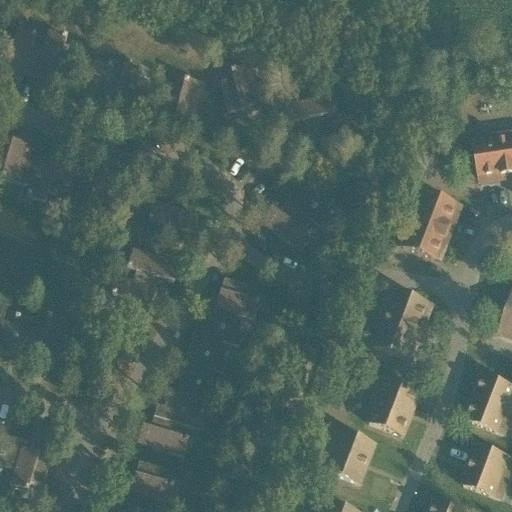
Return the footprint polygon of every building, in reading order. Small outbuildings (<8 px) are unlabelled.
[(33,76),(42,48),(32,45),(34,37),(17,31),(2,78),(20,83),(23,73),(33,76)] [(47,32),(42,48),(33,76),(46,80),(48,75),(66,81),(76,50),(62,46),(65,38),(47,32)] [(93,62),(77,107),(95,113),(98,105),(109,109),(119,81),(108,77),(111,68),(93,62)] [(259,113),(248,65),(229,69),(232,81),(220,83),(227,113),(245,109),(246,116),(259,113)] [(125,66),(119,81),(109,109),(121,113),(123,107),(140,113),(151,84),(140,80),(143,72),(125,66)] [(202,87),(184,81),(182,90),(170,86),(161,116),(178,121),(176,128),(189,132),(202,87)] [(331,98),(284,108),(288,126),(296,124),(298,132),(327,125),(325,116),(334,114),(331,98)] [(328,128),(327,125),(298,132),(302,147),(309,146),(312,160),(342,154),(339,144),(349,142),(345,125),(328,128)] [(0,181),(19,186),(27,156),(31,140),(19,137),(17,143),(0,138),(0,170),(2,171),(0,180),(0,181)] [(490,144),(474,147),(479,181),(502,177),(502,178),(511,177),(511,137),(490,141),(490,144)] [(48,162),(27,156),(19,186),(29,189),(27,198),(44,202),(47,193),(54,166),(48,164),(48,162)] [(54,166),(47,193),(57,196),(54,206),(75,212),(82,183),(85,175),(77,172),(77,170),(55,164),(54,166)] [(98,187),(82,183),(75,212),(84,214),(82,224),(100,229),(112,183),(100,180),(98,187)] [(323,233),(334,216),(327,211),(334,201),(309,184),(299,199),(293,195),(284,207),(309,223),(323,233)] [(454,207),(419,194),(404,233),(408,234),(402,250),(433,262),(442,240),(443,241),(447,229),(446,229),(454,207)] [(195,232),(199,219),(153,205),(148,222),(156,225),(152,237),(182,246),(187,230),(195,232)] [(309,223),(284,207),(279,216),(271,210),(260,227),(300,253),(311,237),(303,231),(309,223)] [(135,273),(133,282),(163,291),(166,283),(174,285),(179,267),(132,252),(126,270),(135,273)] [(163,291),(133,282),(117,277),(111,298),(119,300),(116,312),(146,321),(151,304),(159,306),(163,291)] [(209,309),(238,318),(252,322),(258,304),(249,301),(253,290),(224,281),(218,298),(213,296),(209,309)] [(425,307),(390,293),(375,332),(379,333),(373,349),(405,361),(413,340),(414,340),(419,328),(417,328),(425,307)] [(511,340),(511,298),(499,336),(511,340)] [(234,328),(238,318),(209,309),(204,326),(198,324),(194,336),(222,344),(238,349),(243,331),(234,328)] [(20,366),(25,352),(34,323),(15,317),(12,326),(1,323),(0,326),(0,353),(11,357),(9,362),(20,366)] [(34,323),(25,352),(42,358),(41,363),(51,367),(65,323),(48,317),(45,327),(34,323)] [(185,364),(213,373),(222,376),(228,358),(219,355),(222,344),(194,336),(185,364)] [(185,364),(176,393),(198,400),(213,405),(219,387),(210,384),(213,373),(185,364)] [(502,437),(511,412),(511,403),(511,401),(511,390),(484,380),(467,424),(502,437)] [(369,413),(372,414),(368,426),(400,438),(417,394),(381,381),(369,413)] [(154,419),(183,427),(198,432),(204,413),(195,410),(198,400),(176,393),(170,391),(164,410),(158,408),(154,419)] [(179,439),(183,427),(154,419),(150,431),(142,428),(136,446),(182,461),(188,441),(179,439)] [(0,467),(14,472),(23,442),(7,437),(9,431),(0,428),(0,467)] [(329,462),(325,474),(357,486),(371,447),(336,434),(326,461),(329,462)] [(35,446),(23,442),(14,472),(9,486),(23,491),(26,482),(43,487),(52,459),(33,452),(35,446)] [(463,488),(499,502),(509,475),(505,474),(510,462),(478,450),(463,488)] [(125,492),(153,500),(168,505),(174,487),(165,484),(169,473),(140,464),(134,480),(129,479),(125,492)] [(155,511),(150,510),(153,500),(125,492),(120,508),(113,506),(111,511),(155,511)]
